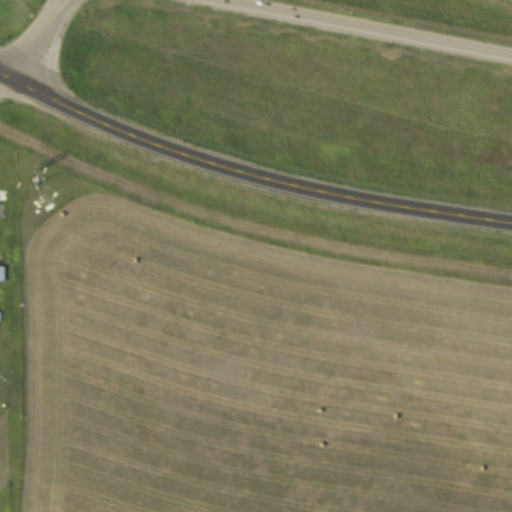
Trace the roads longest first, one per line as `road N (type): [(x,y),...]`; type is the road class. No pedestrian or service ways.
road 1 (secondary): [(0,78),(142,146),(249,182),(511,229)]
road 2 (motorway): [(201,0),(511,59)]
